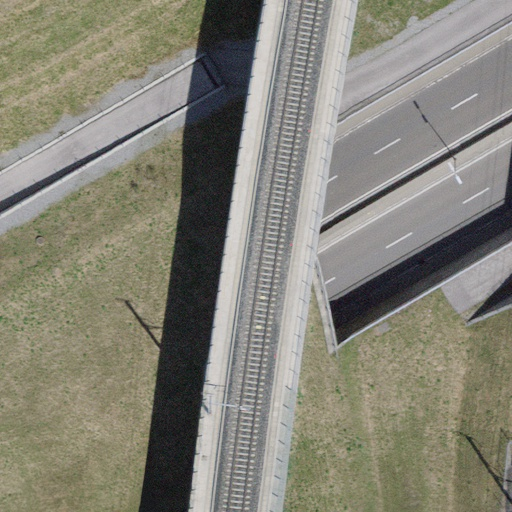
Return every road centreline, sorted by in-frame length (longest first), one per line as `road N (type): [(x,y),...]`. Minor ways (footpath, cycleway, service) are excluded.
road 1 (primary): [(0,486),(511,185)]
road 2 (primary): [(511,84),(0,383)]
